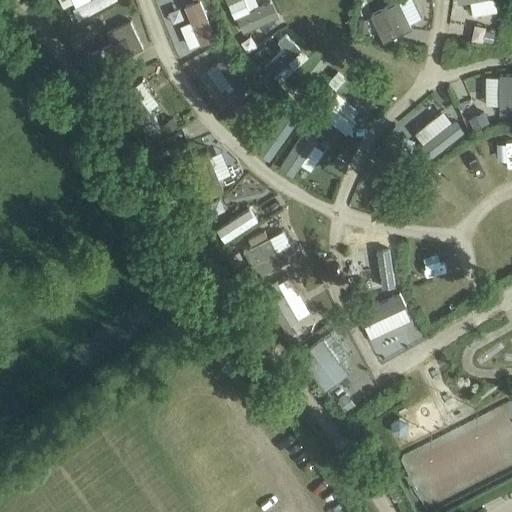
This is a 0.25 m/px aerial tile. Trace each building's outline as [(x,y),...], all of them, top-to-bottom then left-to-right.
[(185,0),(181,2),(187,20),(179,22),(186,46),(213,37),(201,0),(185,0)] [(278,15),(271,0),(264,0),(249,7),(246,0),(224,0),(239,32),(278,15)] [(398,0),(395,0),(370,10),(382,40),(410,29),(398,0)] [(454,0),(454,2),(468,0),(470,13),(499,10),(497,0),(454,0)] [(131,19),(105,31),(116,56),(142,45),(131,19)] [(281,83),(310,57),(290,35),(261,61),(281,83)] [(233,100),(249,82),(221,57),(205,75),(233,100)] [(497,112),(511,111),(511,72),(482,73),(483,103),(497,103),(497,112)] [(148,76),(121,88),(141,129),(167,117),(148,76)] [(327,83),(310,105),(344,132),(362,110),(327,83)] [(283,109),(254,146),(267,156),(296,120),(283,109)] [(468,116),(473,127),(488,120),(483,109),(468,116)] [(433,154),(464,130),(454,117),(442,126),(435,118),(416,133),(433,154)] [(299,162),(310,168),(324,143),(299,129),(279,166),(293,174),(299,162)] [(511,138),(497,139),(498,160),(511,159),(511,138)] [(192,161),(204,195),(222,189),(210,155),(192,161)] [(250,205),(214,226),(223,240),(258,219),(250,205)] [(244,244),(255,273),(296,257),(285,228),(244,244)] [(263,285),(279,324),(307,313),(291,274),(263,285)] [(380,361),(427,337),(404,293),(358,316),(380,361)] [(321,388),(347,369),(322,333),(296,351),(321,388)]
